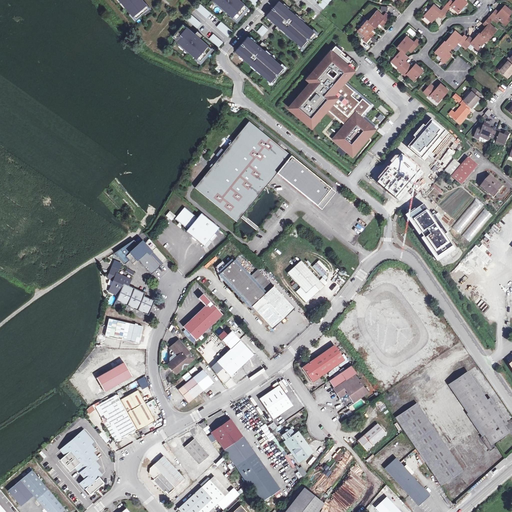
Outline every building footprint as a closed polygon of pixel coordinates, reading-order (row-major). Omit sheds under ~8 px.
[(150,5),(145,0),(122,0),(135,16),(150,5)] [(217,0),(239,18),(249,6),(242,0),(217,0)] [(330,0),(321,0),(317,6),(321,10),(330,0)] [(465,0),(455,0),(453,2),(450,0),(444,7),(447,10),(451,6),(458,12),(467,2),(465,0)] [(302,48),(315,33),(280,2),(266,17),(302,48)] [(212,15),(199,4),(194,10),(206,21),(212,15)] [(447,10),(444,7),(441,11),(434,5),(424,16),(431,22),(438,14),(441,17),(447,10)] [(489,17),(492,19),(496,16),(499,19),(503,22),(508,16),(511,11),(505,5),(498,12),(495,10),(489,17)] [(381,21),(384,24),(390,17),(387,14),(384,17),(377,11),(368,21),(375,27),(376,27),(379,23),(381,21)] [(196,29),(200,24),(190,15),(186,20),(196,29)] [(508,16),(503,22),(506,25),(511,19),(508,16)] [(480,33),(487,39),(487,40),(497,29),(489,23),(492,19),(489,17),(483,24),(486,26),(480,33)] [(375,27),(368,21),(367,20),(358,30),(365,37),(363,39),(366,42),(373,35),(370,32),(371,31),(375,27)] [(231,34),(219,23),(214,28),(226,39),(231,34)] [(267,31),(261,25),(255,32),(261,37),(267,31)] [(199,60),(212,47),(190,26),(177,40),(199,60)] [(410,27),(407,32),(414,37),(417,32),(410,27)] [(458,42),(462,45),(463,44),(463,43),(468,38),(464,35),(462,37),(455,31),(446,42),(452,47),(453,48),(458,42)] [(487,39),(480,33),(479,33),(473,40),(469,36),(468,38),(463,43),(463,44),(467,47),(467,46),(470,43),(474,46),(478,49),(487,39)] [(221,43),(212,35),(208,39),(216,48),(221,43)] [(411,46),(414,49),(420,42),(417,39),(414,42),(407,36),(397,47),(401,50),(404,53),(409,48),(411,46)] [(274,83),(288,66),(250,37),(237,54),(274,83)] [(452,47),(446,42),(445,41),(435,52),(442,58),(441,60),(444,63),(450,56),(447,53),(448,52),(452,47)] [(342,51),(336,46),(313,72),(322,81),(320,83),(315,78),(312,82),(290,108),(296,113),(298,111),(304,117),(302,119),(307,123),(308,124),(324,106),(326,109),(348,127),(341,135),(339,134),(334,140),(353,155),(375,129),(369,124),(368,125),(360,117),(370,105),(363,99),(360,102),(352,95),(355,91),(344,82),(353,72),(359,65),(352,59),(350,61),(341,53),(342,51)] [(404,62),(405,60),(408,57),(404,53),(401,50),(392,61),(399,67),(397,69),(401,72),(408,65),(404,62)] [(511,59),(510,58),(509,57),(507,60),(508,61),(500,71),(507,77),(511,70),(511,59)] [(408,65),(401,72),(405,76),(407,74),(414,80),(423,70),(416,63),(413,67),(411,68),(408,65)] [(322,81),(313,72),(307,79),(312,82),(315,78),(320,83),(322,81)] [(435,90),(429,85),(424,92),(429,97),(430,95),(438,102),(448,90),(441,83),(436,88),(435,90)] [(464,100),(471,106),(472,107),(479,98),(478,97),(481,94),(473,88),(470,91),(471,92),(464,100)] [(471,106),(464,100),(461,103),(462,105),(455,113),(452,116),(460,123),(470,111),(468,109),(471,106)] [(382,105),(379,107),(384,115),(388,112),(382,105)] [(324,106),(308,124),(311,126),(326,109),(324,106)] [(195,188),(237,222),(241,217),(243,214),(277,173),(291,156),(249,122),(225,151),(219,158),(195,188)] [(493,138),(497,129),(493,128),(492,130),(488,128),(489,125),(485,123),(483,128),(480,127),(479,129),(478,129),(474,137),(479,139),(479,138),(481,134),(485,136),(484,138),(488,140),(489,138),(490,136),(493,138)] [(501,143),(505,145),(510,134),(505,132),(505,133),(504,135),(500,133),(501,131),(497,129),(493,138),(497,139),(496,141),(495,143),(500,145),(501,143)] [(221,149),(216,156),(219,158),(225,151),(221,149)] [(291,156),(277,173),(317,206),(331,189),(291,156)] [(461,166),(453,176),(452,176),(462,184),(478,165),(469,157),(461,166)] [(453,176),(461,166),(454,160),(446,170),(453,176)] [(501,185),(491,176),(482,186),(492,194),(491,195),(494,197),(499,191),(498,190),(501,185)] [(444,192),(434,184),(432,187),(441,195),(444,192)] [(335,193),(331,189),(317,206),(321,210),(335,193)] [(437,260),(482,206),(474,200),(430,254),(437,260)] [(204,246),(219,228),(201,213),(197,218),(184,207),(175,219),(187,229),(186,231),(204,246)] [(484,209),(438,264),(445,270),(492,215),(484,209)] [(169,210),(165,215),(171,221),(175,215),(169,210)] [(363,231),(365,227),(359,222),(356,226),(363,231)] [(137,259),(151,274),(167,258),(149,239),(144,243),(141,240),(138,244),(133,240),(115,253),(125,265),(130,260),(133,263),(137,259)] [(207,268),(217,258),(215,256),(204,266),(207,268)] [(269,326),(272,329),(279,323),(294,309),(274,286),(273,286),(265,294),(249,277),(234,260),(227,266),(220,273),(226,279),(269,326)] [(306,302),(310,298),(319,290),(314,285),(320,280),(301,260),(287,273),(300,288),(296,292),(304,300),(306,302)] [(312,266),(322,277),(329,270),(318,260),(312,266)] [(227,266),(222,261),(216,267),(222,282),(226,279),(220,273),(227,266)] [(116,301),(118,302),(137,311),(144,296),(145,293),(139,291),(129,286),(128,286),(131,280),(117,274),(118,270),(112,267),(107,278),(113,281),(109,290),(119,294),(118,296),(116,301)] [(258,269),(249,277),(265,294),(273,286),(258,269)] [(338,289),(345,281),(337,274),(330,282),(338,289)] [(324,285),(320,280),(314,285),(319,290),(324,285)] [(484,289),(472,298),(484,315),(496,307),(484,289)] [(205,306),(183,327),(196,341),(222,315),(203,294),(198,298),(205,306)] [(154,301),(144,296),(137,311),(148,315),(154,301)] [(109,319),(105,336),(139,344),(143,327),(109,319)] [(230,376),(253,355),(231,331),(227,335),(222,340),(231,349),(217,362),(230,376)] [(219,336),(222,340),(227,335),(223,332),(219,336)] [(193,359),(178,340),(169,348),(171,350),(170,363),(168,365),(175,374),(193,359)] [(303,367),(313,381),(344,360),(334,346),(303,367)] [(121,358),(94,373),(104,392),(132,376),(121,358)] [(362,386),(358,380),(354,374),(356,373),(351,366),(329,381),(334,388),(333,388),(346,407),(367,393),(362,386)] [(188,402),(213,382),(203,370),(178,390),(188,402)] [(185,382),(192,377),(188,372),(181,377),(185,382)] [(491,443),(507,432),(503,426),(507,424),(489,398),(486,401),(467,373),(450,384),(485,434),(480,437),(490,451),(495,448),(491,443)] [(136,381),(129,384),(131,389),(139,385),(136,381)] [(93,405),(76,383),(73,385),(90,407),(92,406),(93,405)] [(279,385),(259,399),(273,419),(293,405),(279,385)] [(120,399),(138,430),(155,421),(138,390),(120,399)] [(138,430),(120,399),(117,394),(102,403),(95,406),(115,443),(138,430)] [(374,402),(380,412),(387,408),(381,399),(374,402)] [(461,471),(416,405),(395,419),(403,431),(440,485),(461,471)] [(212,432),(253,490),(271,477),(231,419),(212,432)] [(272,431),(277,427),(273,421),(268,425),(272,431)] [(269,441),(274,437),(264,423),(259,427),(269,441)] [(386,434),(378,424),(358,440),(367,451),(386,434)] [(287,440),(298,455),(302,460),(312,453),(297,432),(294,435),(291,429),(283,435),(287,440)] [(93,442),(83,430),(60,450),(70,461),(85,479),(80,483),(90,495),(104,483),(99,477),(102,475),(97,469),(100,467),(94,460),(97,458),(92,452),(95,450),(90,444),(93,442)] [(209,456),(194,439),(184,447),(199,465),(209,456)] [(402,443),(406,449),(412,446),(408,439),(402,443)] [(298,455),(287,440),(284,443),(295,458),(298,455)] [(60,450),(55,455),(64,465),(70,461),(60,450)] [(287,454),(284,456),(292,468),(294,466),(287,454)] [(168,494),(184,479),(163,456),(150,468),(149,473),(154,479),(153,480),(164,492),(165,491),(168,494)] [(217,466),(225,459),(222,456),(214,464),(217,466)] [(409,496),(418,506),(429,495),(400,463),(395,458),(384,468),(409,496)] [(296,469),(298,471),(295,473),(298,480),(307,474),(301,466),(296,469)] [(67,511),(32,471),(8,491),(20,505),(23,503),(33,495),(47,511),(67,511)] [(211,478),(201,487),(212,498),(217,504),(226,495),(211,478)] [(198,511),(212,498),(201,487),(178,508),(181,511),(198,511)] [(316,511),(324,503),(304,487),(284,511),(316,511)] [(400,511),(387,497),(375,508),(379,511),(400,511)] [(207,511),(217,504),(212,498),(198,511),(207,511)]
